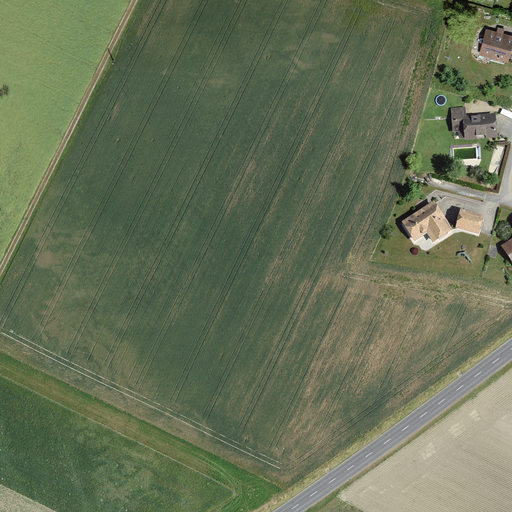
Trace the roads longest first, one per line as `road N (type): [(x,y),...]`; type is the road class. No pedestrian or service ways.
road 1 (track): [(0,270),(135,0)]
road 2 (secondary): [(285,511),(511,348)]
